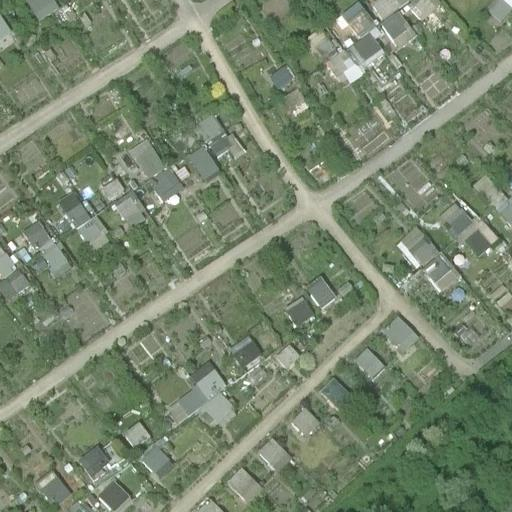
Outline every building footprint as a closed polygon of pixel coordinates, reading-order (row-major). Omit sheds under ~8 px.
[(49,0),(23,0),(32,21),(54,11),(49,0)] [(405,0),(373,0),(368,3),(379,19),(407,2),(405,0)] [(511,0),(494,0),(485,11),(496,22),(511,4),(511,0)] [(357,72),(382,56),(372,39),(378,36),(357,2),(337,15),(354,42),(343,49),(357,72)] [(394,51),(413,39),(396,11),(377,23),(394,51)] [(193,125),(211,158),(229,148),(211,115),(193,125)] [(126,152),(145,180),(161,170),(142,142),(126,152)] [(201,148),(186,157),(200,182),(215,173),(201,148)] [(155,197),(175,182),(166,170),(146,184),(155,197)] [(511,173),(503,182),(511,191),(511,173)] [(99,189),(107,201),(122,191),(113,179),(99,189)] [(73,192),(57,201),(83,246),(99,236),(73,192)] [(129,199),(114,205),(120,220),(135,215),(129,199)] [(453,203),(438,217),(456,237),(471,223),(453,203)] [(38,222),(21,231),(31,251),(48,241),(38,222)] [(413,271),(417,268),(432,286),(450,271),(416,228),(393,246),(413,271)] [(462,246),(479,259),(493,241),(477,228),(462,246)] [(58,245),(41,252),(49,271),(66,263),(58,245)] [(0,248),(0,277),(0,278),(14,266),(0,248)] [(0,280),(0,296),(4,302),(28,285),(16,268),(0,280)] [(317,312),(335,301),(320,278),(302,289),(317,312)] [(300,298),(281,310),(294,331),(313,318),(300,298)] [(396,317),(379,333),(400,356),(417,339),(396,317)] [(251,343),(232,352),(242,373),(261,364),(251,343)] [(362,349),(349,364),(370,381),(382,367),(362,349)] [(207,363),(187,378),(194,387),(164,408),(174,424),(225,388),(207,363)] [(303,408),(286,422),(300,438),(316,424),(303,408)] [(134,424),(120,435),(132,450),(145,439),(134,424)] [(275,476),(290,462),(269,439),(254,453),(275,476)] [(73,461),(84,478),(104,465),(93,448),(73,461)] [(144,465),(151,473),(167,459),(159,451),(144,465)] [(244,507),(260,489),(238,469),(222,486),(244,507)] [(52,509),(68,497),(53,478),(37,491),(52,509)] [(95,496),(110,511),(113,511),(128,499),(111,481),(95,496)] [(220,511),(208,499),(193,511),(220,511)]
